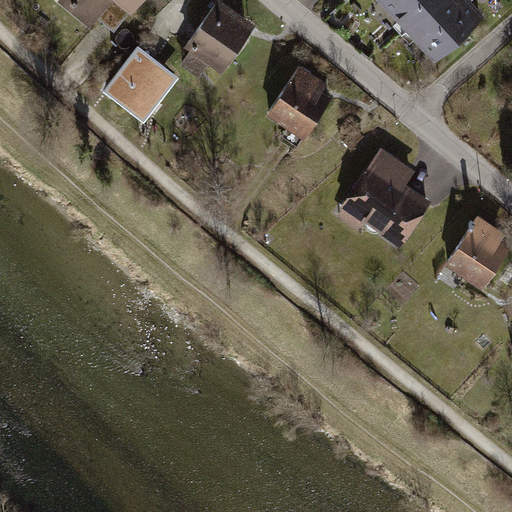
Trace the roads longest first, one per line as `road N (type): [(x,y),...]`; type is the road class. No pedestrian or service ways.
road 1 (track): [(0,27),(326,318),(511,463)]
road 2 (residential): [(277,0),(511,195)]
